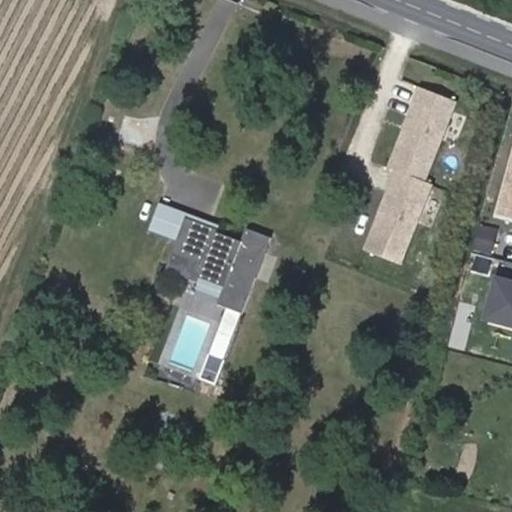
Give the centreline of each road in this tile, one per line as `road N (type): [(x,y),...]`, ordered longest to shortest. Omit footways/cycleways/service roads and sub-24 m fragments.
road 1 (unknown): [(228,0),(180,111),(176,204)]
road 2 (tertiary): [(511,50),(384,0)]
